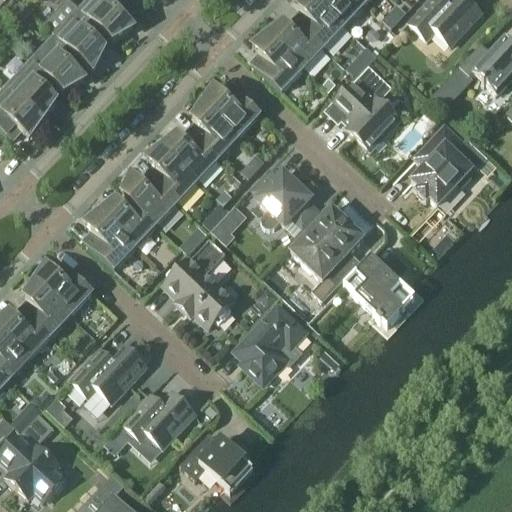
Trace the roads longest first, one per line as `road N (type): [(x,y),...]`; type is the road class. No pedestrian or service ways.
road 1 (residential): [(46,233),(218,54)]
road 2 (residential): [(180,19),(13,195)]
road 3 (residential): [(211,393),(46,233)]
road 4 (residential): [(378,205),(218,54)]
